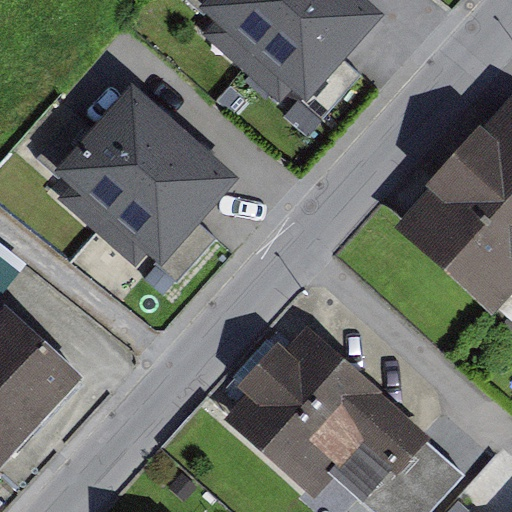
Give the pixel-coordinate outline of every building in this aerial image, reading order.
[(382,17),(362,0),(230,0),(225,7),(319,89),(382,17)] [(254,180),(150,89),(76,173),(180,264),(254,180)] [(511,320),(511,113),(408,230),(511,322),(511,320)] [(0,300),(25,257),(0,242),(0,300)] [(0,490),(98,383),(20,312),(0,333),(0,490)] [(445,444),(316,326),(231,417),(325,503),(375,449),(410,482),(445,444)]
